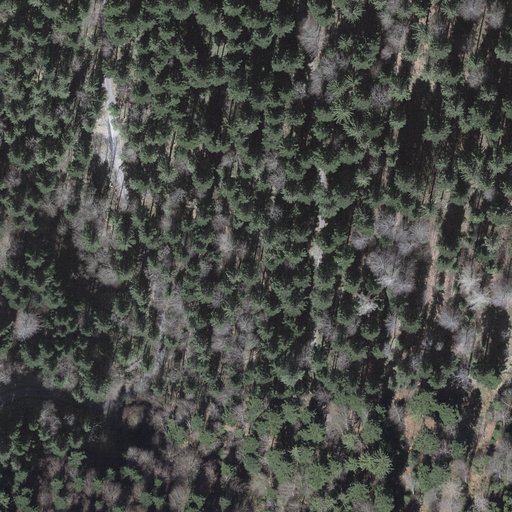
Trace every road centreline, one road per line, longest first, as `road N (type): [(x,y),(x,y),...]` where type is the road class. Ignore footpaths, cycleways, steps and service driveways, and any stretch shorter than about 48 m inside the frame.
road 1 (track): [(104,0),(126,201),(156,291),(160,357),(139,387),(106,402),(87,405),(32,390),(0,406)]
road 2 (track): [(301,0),(320,148),(323,241),(312,313),(322,385),(357,511)]
